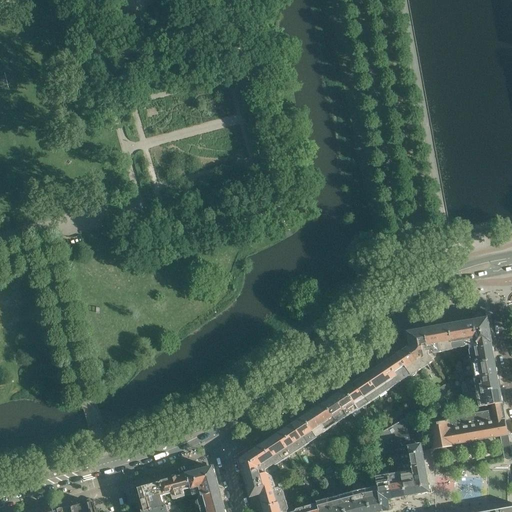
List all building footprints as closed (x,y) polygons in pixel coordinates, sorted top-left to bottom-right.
[(491,342),(486,315),(485,312),(482,310),(478,310),(475,311),(473,314),(473,318),(473,321),(461,324),(465,345),(471,344),(471,349),(472,349),(491,346),(491,342)] [(465,345),(461,324),(449,326),(453,347),(460,346),(461,348),(465,347),(465,346),(465,345)] [(453,347),(449,326),(436,328),(439,342),(437,342),(438,350),(439,353),(443,352),(443,350),(453,348),(453,347)] [(437,342),(439,342),(436,328),(424,330),(427,347),(423,348),(424,356),(429,355),(428,351),(433,350),(433,351),(438,350),(437,342)] [(424,356),(423,348),(427,347),(424,330),(408,333),(411,347),(407,349),(412,357),(414,358),(421,367),(428,362),(429,364),(433,362),(429,355),(424,356)] [(494,360),(491,346),(472,349),(471,349),(469,351),(471,358),(473,358),(474,364),(494,360)] [(421,367),(414,358),(412,357),(407,349),(398,355),(410,374),(417,370),(419,371),(422,369),(421,367)] [(410,374),(398,355),(387,362),(400,380),(410,374)] [(497,374),(494,360),(474,364),(475,370),(473,370),(474,378),(497,374)] [(400,380),(387,362),(377,369),(390,389),(394,387),(393,385),(400,380)] [(390,389),(377,369),(367,376),(379,394),(385,390),(386,392),(390,389)] [(499,389),(497,374),(474,378),(476,386),(478,386),(479,392),(499,389)] [(379,394),(367,376),(356,383),(369,403),(373,401),(372,399),(379,394)] [(369,403),(356,383),(346,390),(357,408),(358,408),(364,404),(366,406),(369,403)] [(440,400),(438,389),(429,395),(430,402),(440,400)] [(502,403),(501,398),(499,389),(479,392),(471,393),(473,408),(492,405),(502,403)] [(357,408),(346,390),(335,397),(348,416),(352,414),(351,412),(357,408)] [(430,404),(430,402),(429,395),(418,402),(422,409),(430,404)] [(348,416),(335,397),(325,404),(337,421),(343,417),(344,419),(348,416)] [(448,412),(446,399),(440,400),(430,402),(430,404),(432,415),(448,412)] [(502,403),(492,405),(493,411),(447,419),(448,421),(429,424),(434,450),(453,447),(453,445),(501,436),(505,457),(505,458),(506,459),(507,459),(508,460),(509,459),(510,459),(511,458),(511,457),(511,456),(508,435),(502,403)] [(337,421),(325,404),(314,411),(327,430),(331,428),(330,426),(337,421)] [(327,430),(314,411),(304,418),(316,435),(322,431),(323,433),(327,430)] [(316,435),(304,418),(283,432),(295,450),(304,444),(305,446),(309,443),(308,441),(316,436),(316,435)] [(429,491),(422,451),(417,421),(394,435),(397,449),(398,457),(401,475),(402,475),(405,496),(429,491)] [(295,450),(283,432),(262,446),(274,462),(273,462),(274,464),(283,458),(284,460),(288,457),(287,455),(295,450)] [(385,452),(383,441),(374,445),(371,447),(372,454),(385,452)] [(274,462),(262,446),(252,452),(261,466),(265,470),(268,468),(267,467),(273,462),(274,462)] [(398,457),(397,449),(385,452),(386,459),(398,457)] [(261,466),(252,452),(241,460),(245,473),(259,470),(261,475),(266,473),(265,470),(261,466)] [(219,491),(213,467),(188,475),(191,488),(193,494),(200,492),(201,496),(219,491)] [(275,490),(273,483),(271,483),(269,474),(266,473),(261,475),(259,470),(245,473),(252,496),(261,494),(265,507),(284,501),(281,490),(279,489),(275,490)] [(191,488),(188,475),(161,482),(165,495),(172,493),(173,497),(185,494),(184,490),(191,488)] [(405,496),(402,475),(401,475),(389,477),(393,498),(405,496)] [(393,498),(389,477),(376,479),(378,488),(382,511),(391,509),(392,509),(392,508),(392,507),(392,506),(392,505),(391,505),(390,505),(389,505),(388,505),(387,499),(393,498)] [(165,495),(161,482),(141,487),(140,485),(137,485),(136,486),(135,488),(137,495),(138,499),(137,500),(137,501),(139,500),(159,495),(161,496),(165,495)] [(378,488),(366,490),(370,511),(376,511),(382,511),(378,488)] [(370,511),(366,490),(361,491),(351,494),(356,511),(370,511)] [(222,503),(219,491),(201,496),(200,499),(201,504),(199,505),(200,509),(222,503)] [(356,511),(351,494),(340,497),(343,511),(356,511)] [(164,506),(161,496),(159,495),(139,500),(137,501),(138,502),(139,502),(142,511),(164,506)] [(343,511),(340,497),(328,500),(331,511),(343,511)] [(97,511),(96,511),(95,510),(92,501),(91,499),(88,499),(87,500),(86,502),(68,507),(68,508),(69,508),(69,511),(97,511)] [(331,511),(328,500),(316,504),(317,506),(318,511),(331,511)] [(284,511),(287,511),(284,501),(265,507),(266,511),(284,511)] [(224,511),(224,508),(222,503),(200,509),(201,511),(224,511)]
